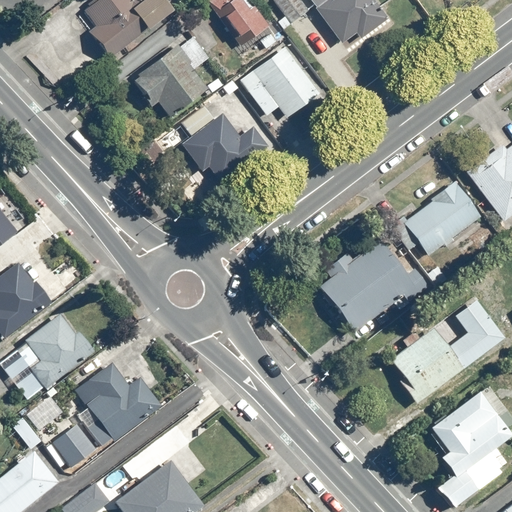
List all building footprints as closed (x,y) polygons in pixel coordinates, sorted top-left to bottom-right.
[(96,27),(89,32),(109,59),(171,12),(161,0),(142,0),(140,3),(137,0),(96,0),(83,10),(96,27)] [(250,40),(255,36),(266,49),(277,40),(265,27),(242,0),(206,0),(205,1),(219,17),(237,38),(243,33),(250,40)] [(326,0),(315,8),(340,43),(355,33),(360,39),(386,20),(371,0),(326,0)] [(191,33),(131,78),(153,106),(157,103),(169,118),(208,88),(194,70),(210,59),(191,33)] [(281,47),(238,80),(265,116),(278,107),(285,117),(316,93),(281,47)] [(238,137),(221,114),(180,144),(201,172),(207,168),(219,183),(267,148),(252,127),(238,137)] [(465,173),(502,222),(511,214),(511,145),(506,150),(502,145),(465,173)] [(431,202),(402,224),(427,257),(480,217),(453,182),(429,200),(431,202)] [(0,211),(0,242),(15,231),(0,211)] [(329,278),(317,287),(352,333),(402,296),(406,302),(426,288),(412,270),(405,275),(379,241),(351,262),(346,255),(323,271),(329,278)] [(0,336),(1,338),(49,302),(33,281),(31,283),(16,263),(0,275),(0,336)] [(397,383),(415,406),(504,339),(475,301),(454,317),(467,334),(447,349),(432,330),(389,362),(402,379),(397,383)] [(38,360),(27,368),(43,388),(91,351),(76,332),(73,334),(57,314),(22,341),(38,360)] [(109,362),(72,390),(111,441),(159,406),(137,377),(127,385),(109,362)] [(511,435),(478,391),(429,428),(447,453),(440,459),(453,476),(435,490),(451,510),(501,473),(487,456),(511,436),(511,435)] [(61,415),(47,396),(10,426),(27,450),(39,442),(35,436),(61,415)] [(0,511),(15,511),(55,482),(31,451),(0,475),(0,511)] [(168,461),(112,502),(119,511),(193,511),(202,506),(168,461)] [(92,481),(57,509),(58,511),(93,511),(107,501),(92,481)]
